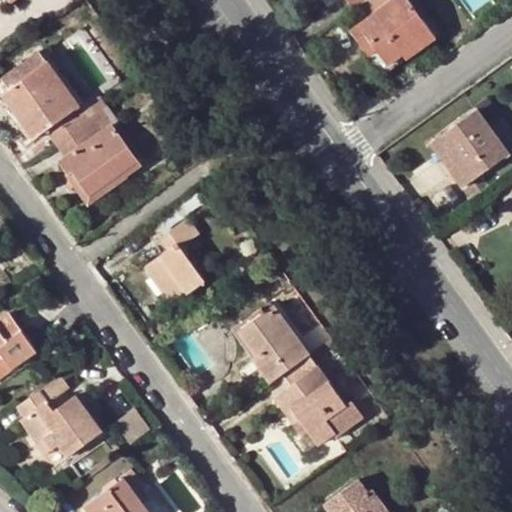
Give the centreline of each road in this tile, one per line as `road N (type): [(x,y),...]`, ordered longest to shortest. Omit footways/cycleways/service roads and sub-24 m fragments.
road 1 (residential): [(240,511),(0,176)]
road 2 (residential): [(511,393),(342,152)]
road 3 (residential): [(342,152),(511,17)]
road 4 (residential): [(342,152),(232,0)]
